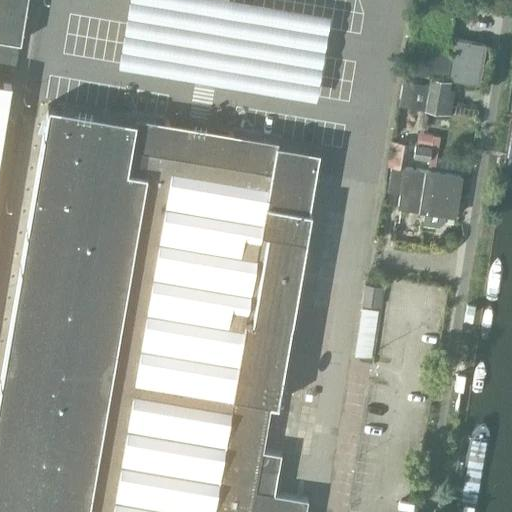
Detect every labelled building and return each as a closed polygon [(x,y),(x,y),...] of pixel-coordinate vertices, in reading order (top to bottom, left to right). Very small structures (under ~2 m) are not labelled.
[(0,0),(0,37),(19,41),(25,0),(0,0)] [(418,0),(415,22),(451,30),(456,0),(418,0)] [(486,44),(454,39),(452,51),(448,51),(448,53),(411,47),(407,71),(479,84),(486,44)] [(450,80),(430,77),(429,84),(404,80),(400,105),(444,113),(450,80)] [(0,80),(0,144),(10,82),(0,80)] [(256,136),(258,130),(232,126),(231,132),(188,124),(189,118),(168,114),(167,121),(159,119),(135,115),(134,120),(108,116),(101,114),(48,105),(0,383),(0,511),(305,511),(308,498),(274,492),(281,452),(263,449),(270,402),(277,403),(277,402),(282,375),(304,246),(310,210),(308,210),(318,151),(276,144),(277,140),(256,136)] [(432,135),(423,134),(421,145),(431,146),(432,135)] [(413,157),(429,160),(431,147),(430,147),(415,145),(413,157)] [(419,209),(419,210),(425,211),(423,223),(435,225),(439,224),(443,222),(445,218),(445,214),(455,216),(461,176),(425,170),(425,171),(404,167),(405,162),(393,160),(388,190),(400,192),(398,206),(419,209)] [(362,304),(380,307),(383,287),(365,284),(362,304)] [(473,511),(487,426),(472,423),(456,511),(473,511)]
